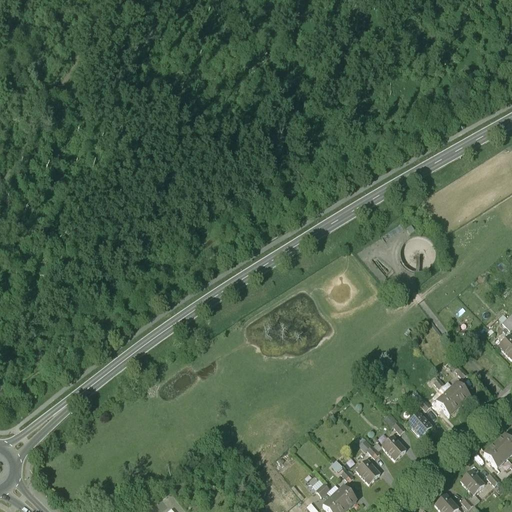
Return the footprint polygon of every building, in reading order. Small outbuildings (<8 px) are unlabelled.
[(511,332),(511,319),(511,318),(501,327),(509,335),(511,332)] [(511,362),(511,343),(509,340),(498,350),(510,364),(511,362)] [(463,375),(457,369),(452,374),(458,380),(463,375)] [(442,387),(436,381),(431,387),(436,393),(442,387)] [(445,395),(459,409),(469,400),(456,386),(445,395)] [(445,395),(435,405),(447,419),(459,409),(445,395)] [(430,411),(422,403),(418,407),(425,415),(430,411)] [(431,431),(417,417),(407,427),(420,441),(431,431)] [(404,434),(397,426),(392,430),(400,438),(404,434)] [(511,448),(504,439),(493,448),(507,462),(511,457),(511,448)] [(392,440),(381,450),(394,464),(405,454),(392,440)] [(495,473),(507,462),(493,448),(482,458),(495,473)] [(371,449),(366,453),(374,462),(379,458),(371,449)] [(366,464),(355,474),(368,488),(379,478),(366,464)] [(353,482),(345,473),(340,477),(348,486),(353,482)] [(470,474),(459,484),(472,499),(483,489),(470,474)] [(498,485),(492,479),(488,483),(493,489),(498,485)] [(329,493),(323,487),(319,491),(324,497),(329,493)] [(333,499),(344,511),(347,511),(356,504),(343,490),(333,499)] [(457,511),(445,498),(434,508),(437,511),(457,511)] [(344,511),(333,499),(322,509),(324,511),(344,511)] [(468,511),(472,509),(466,502),(462,506),(467,511),(468,511)]
